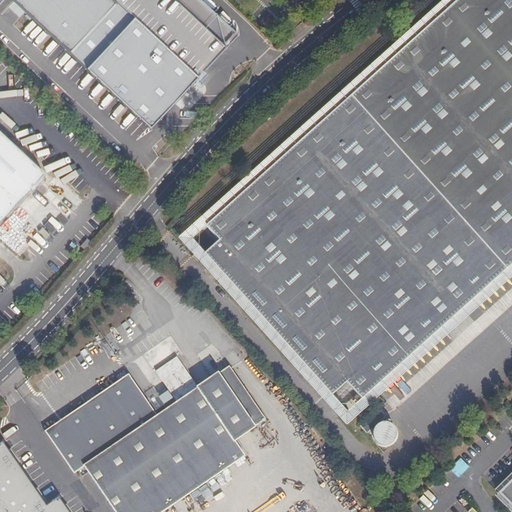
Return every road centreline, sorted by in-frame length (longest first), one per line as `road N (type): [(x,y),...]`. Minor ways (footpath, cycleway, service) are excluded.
road 1 (unclassified): [(364,0),(224,123),(0,372)]
road 2 (unknown): [(103,511),(1,370)]
